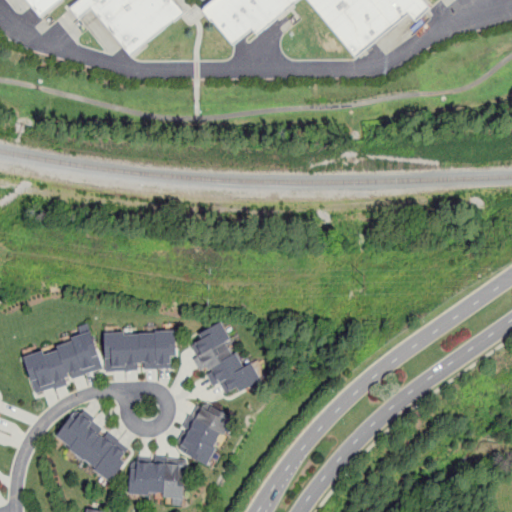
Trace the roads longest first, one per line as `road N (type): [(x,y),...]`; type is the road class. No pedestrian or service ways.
road 1 (primary): [(511,275),(358,390),(313,435),(259,511)]
road 2 (primary): [(297,511),(394,405),(511,319)]
road 3 (residential): [(17,511),(19,470),(45,423),(90,394),(131,398)]
road 4 (residential): [(158,426),(168,413),(163,393),(135,392),(132,419),(158,426)]
